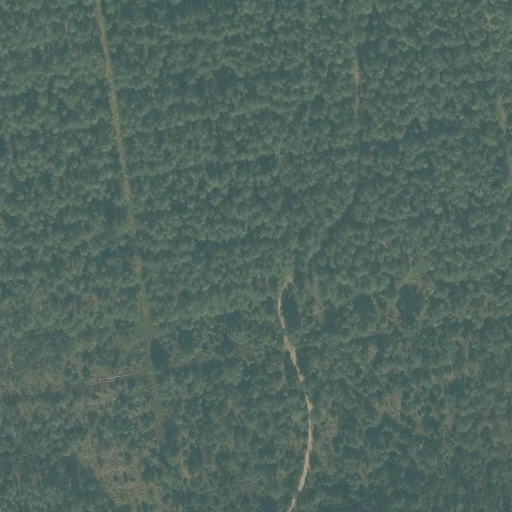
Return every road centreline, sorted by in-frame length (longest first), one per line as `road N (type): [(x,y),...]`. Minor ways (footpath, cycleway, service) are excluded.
road 1 (track): [(96,0),(175,511)]
road 2 (track): [(0,396),(289,349)]
road 3 (track): [(511,312),(303,346),(292,355)]
road 4 (track): [(511,171),(486,0)]
road 5 (track): [(292,355),(311,438),(286,511)]
